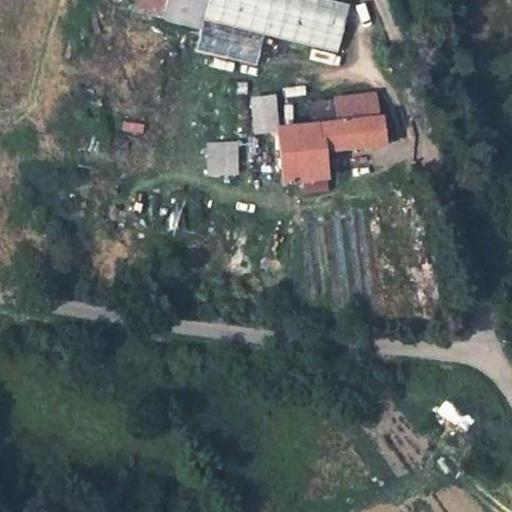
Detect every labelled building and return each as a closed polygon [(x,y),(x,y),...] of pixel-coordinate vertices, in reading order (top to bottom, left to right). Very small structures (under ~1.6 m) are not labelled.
[(135,0),(133,10),(197,26),(199,19),(203,0),(135,0)] [(203,0),(199,19),(259,34),(331,51),(344,3),(333,0),(203,0)] [(192,50),(252,63),(259,34),(199,19),(197,26),(192,50)] [(375,119),(373,95),(335,100),(338,121),(311,124),(276,129),(276,131),(283,184),(288,183),(289,187),(293,186),(293,183),(302,182),(303,192),(325,190),(320,152),(390,144),(387,116),(381,116),(381,119),(375,119)] [(253,101),(255,132),(276,131),(276,129),(272,99),(253,101)] [(309,103),(311,124),(338,121),(335,100),(309,103)] [(233,143),(203,143),(202,177),(233,177),(233,143)]
